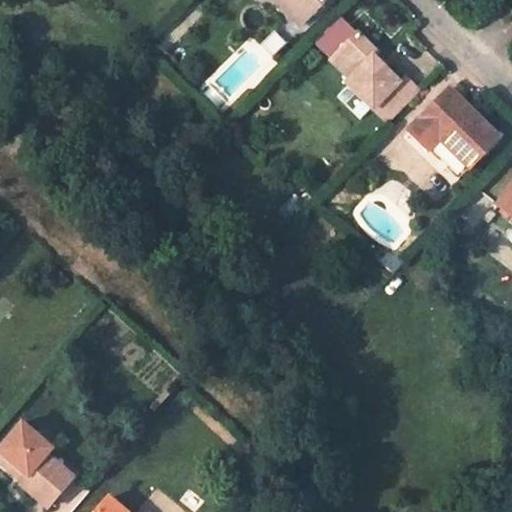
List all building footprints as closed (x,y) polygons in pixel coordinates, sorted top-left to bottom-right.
[(283,0),(303,20),(309,14),(294,0),(283,0)] [(294,0),(309,14),(323,0),(294,0)] [(362,26),(344,7),(317,34),(334,53),(362,26)] [(401,77),(384,59),(389,54),(362,26),(334,53),(355,75),(351,79),(389,119),(424,84),(409,69),(401,77)] [(445,131),(475,162),(505,132),(456,81),(413,123),(433,143),(445,131)] [(433,143),(458,167),(464,174),(475,162),(445,131),(433,143)] [(511,184),(508,189),(500,199),(511,209),(511,184)] [(51,451),(21,426),(0,452),(0,453),(29,476),(23,483),(20,486),(49,510),(74,479),(47,457),(51,451)] [(0,464),(23,483),(29,476),(0,453),(0,464)] [(124,511),(107,498),(96,511),(124,511)]
